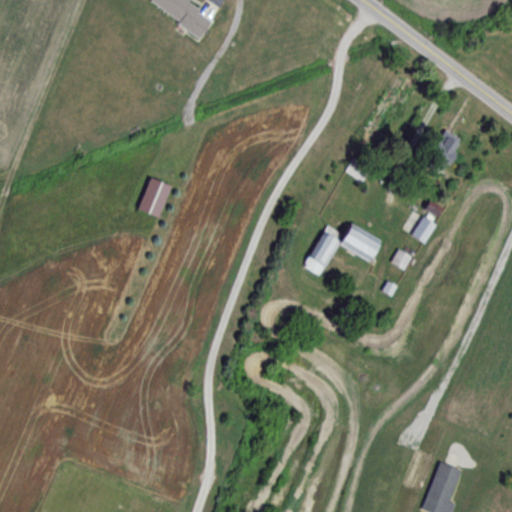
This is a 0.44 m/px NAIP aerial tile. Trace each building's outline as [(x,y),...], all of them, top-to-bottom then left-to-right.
[(187,0),(150,0),(149,2),(199,39),(214,19),(187,0)] [(425,163),(443,174),(462,142),(444,131),(425,163)] [(361,182),(369,168),(353,158),(344,173),(361,182)] [(136,210),(158,219),(171,187),(149,178),(136,210)] [(424,244),(435,224),(421,217),(410,236),(424,244)] [(336,245),(369,263),(380,241),(351,225),(341,243),(321,233),(303,267),(319,276),(336,245)] [(390,262),(403,269),(410,258),(397,250),(390,262)] [(426,511),(452,511),(455,503),(450,501),(461,470),(440,462),(422,510),(426,511)]
